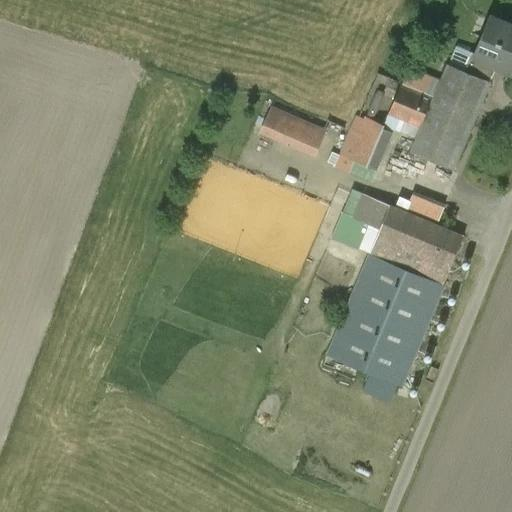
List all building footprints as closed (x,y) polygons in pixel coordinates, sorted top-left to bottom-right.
[(511,22),(490,14),(472,58),(511,74),(511,22)] [(410,149),(454,168),(490,82),(446,63),(410,149)] [(373,102),(388,107),(397,78),(383,73),(373,102)] [(277,103),(265,132),(321,156),(333,128),(277,103)] [(356,116),(339,154),(365,165),(383,128),(356,116)] [(390,208),(329,361),(405,392),(467,239),(390,208)]
